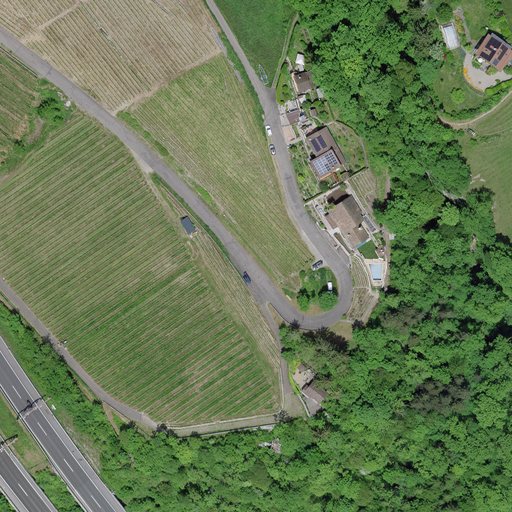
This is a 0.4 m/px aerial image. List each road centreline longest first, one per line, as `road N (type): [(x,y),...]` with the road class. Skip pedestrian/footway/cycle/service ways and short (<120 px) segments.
road 1 (unclassified): [(0,33),(171,175),(290,314),(321,322),(344,301),(344,277),(302,216),(267,102),(208,0)]
road 2 (track): [(0,280),(101,394),(178,433),(293,416),(283,349),(256,273)]
road 3 (motorway): [(104,511),(0,365)]
